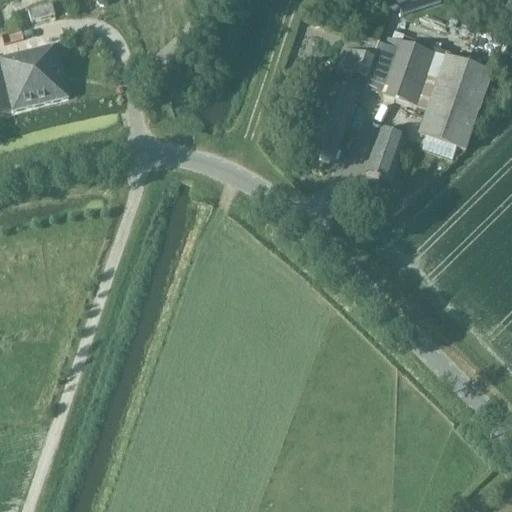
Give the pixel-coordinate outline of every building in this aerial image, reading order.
[(412,0),(416,10),(435,3),(433,0),(412,0)] [(336,74),(334,78),(335,78),(337,74),(367,85),(380,46),(350,35),(336,74)] [(380,89),(377,98),(427,115),(418,139),(424,141),(419,153),(448,164),(453,151),(464,155),(492,77),(434,57),(434,59),(395,45),(380,89)] [(20,90),(7,93),(12,113),(12,114),(68,101),(55,48),(42,51),(45,67),(43,67),(45,76),(18,83),(20,90)] [(0,115),(12,113),(7,93),(20,90),(18,83),(45,76),(43,67),(45,67),(42,51),(0,61),(0,115)] [(333,164),(356,100),(331,91),(308,156),(333,164)] [(380,132),(365,175),(390,184),(405,141),(380,132)] [(511,485),(497,470),(462,503),(471,511),(487,511),(511,488),(511,485)]
